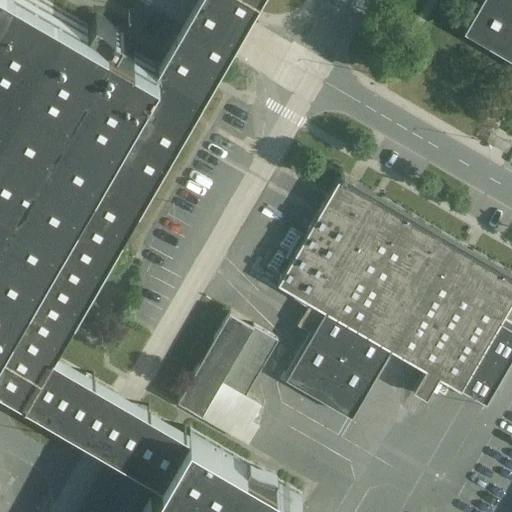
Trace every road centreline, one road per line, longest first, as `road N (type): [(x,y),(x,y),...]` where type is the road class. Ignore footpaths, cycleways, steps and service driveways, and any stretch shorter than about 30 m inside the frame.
road 1 (unclassified): [(307,73),(269,159),(64,511)]
road 2 (unclassified): [(307,73),(511,192)]
road 3 (unclassified): [(181,0),(307,73)]
